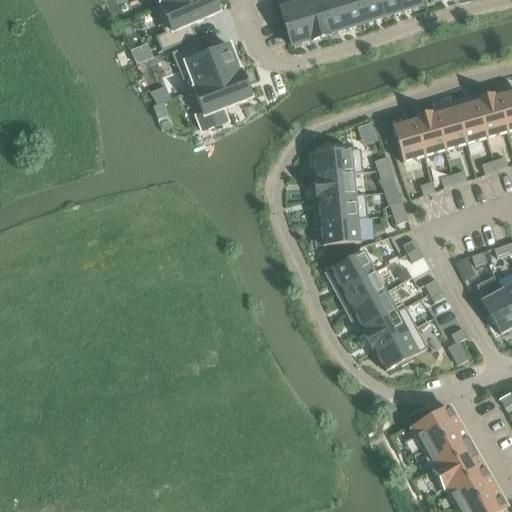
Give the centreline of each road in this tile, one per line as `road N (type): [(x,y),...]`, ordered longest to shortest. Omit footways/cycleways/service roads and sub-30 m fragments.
road 1 (residential): [(454,392),(386,393),(349,366),(319,316),(282,221),(278,187),(294,150),(319,132),(511,69)]
road 2 (residential): [(241,0),(260,51),(290,65),(511,0)]
